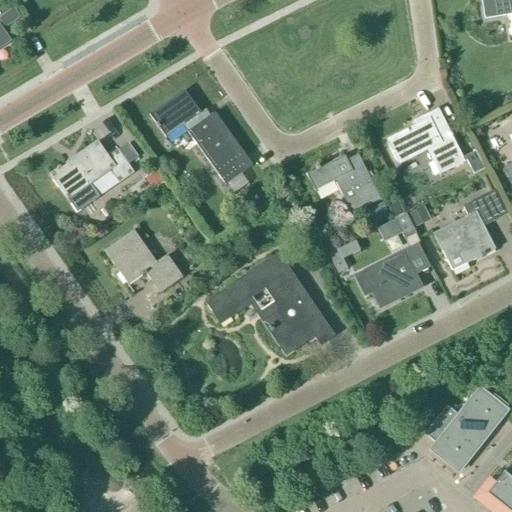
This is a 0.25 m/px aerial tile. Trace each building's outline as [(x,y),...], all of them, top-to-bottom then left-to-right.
[(511,0),(482,0),(485,20),(511,15),(511,0)] [(14,10),(0,19),(0,22),(5,29),(19,18),(14,10)] [(205,121),(184,92),(149,117),(166,140),(183,128),(225,187),(252,167),(214,114),(205,121)] [(464,163),(438,111),(413,123),(415,127),(386,142),(399,167),(427,152),(439,176),(464,163)] [(107,158),(97,143),(49,176),(68,202),(109,172),(119,185),(134,174),(117,151),(107,158)] [(380,201),(358,157),(347,162),(344,158),(306,177),(314,193),(335,183),(351,216),(380,201)] [(511,185),(511,164),(503,169),(511,185)] [(150,191),(162,184),(155,172),(143,180),(150,191)] [(452,273),(495,251),(483,228),(495,222),(483,197),(462,208),(467,218),(433,235),(452,273)] [(393,221),(404,215),(397,201),(386,206),(393,221)] [(373,225),(389,217),(383,205),(367,212),(373,225)] [(414,229),(430,221),(423,208),(407,216),(414,229)] [(394,253),(407,246),(404,241),(415,235),(406,216),(395,221),(396,223),(383,230),(394,253)] [(156,265),(133,232),(104,253),(128,287),(141,277),(142,278),(146,276),(159,295),(182,279),(167,257),(156,265)] [(335,273),(361,259),(354,246),(328,259),(335,273)] [(250,306),(285,358),(314,339),(320,347),(334,338),(278,255),(205,305),(220,327),(250,306)] [(420,289),(406,261),(398,266),(393,258),(354,278),(364,296),(371,292),(380,309),(420,289)] [(458,473),(506,412),(479,392),(459,418),(446,408),(424,436),(437,446),(432,452),(458,473)] [(508,511),(511,511),(511,479),(504,473),(487,495),(508,511)]
